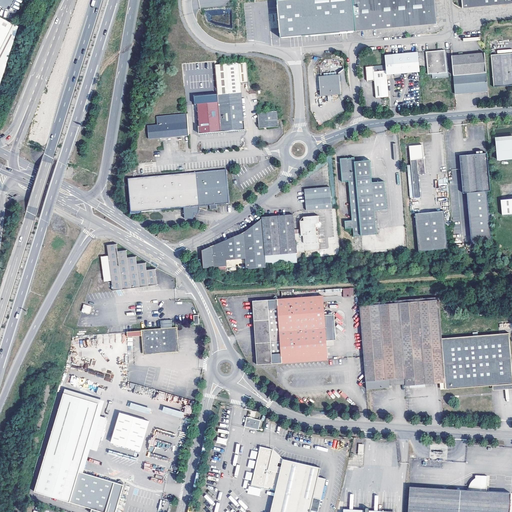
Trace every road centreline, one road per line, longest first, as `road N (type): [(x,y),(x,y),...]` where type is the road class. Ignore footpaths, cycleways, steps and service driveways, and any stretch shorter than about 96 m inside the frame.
road 1 (motorway): [(0,363),(114,0)]
road 2 (motorway): [(97,0),(0,313)]
road 3 (track): [(200,294),(511,270)]
road 4 (unclassified): [(270,406),(317,423),(511,434)]
road 5 (unclassified): [(186,0),(192,24),(209,41),(270,49),(296,63),(300,136)]
road 6 (unclassified): [(310,144),(371,123),(511,110)]
road 7 (motorway): [(102,177),(133,0)]
road 8 (unclassified): [(166,255),(240,216),(292,162)]
road 9 (motorway): [(0,403),(66,269)]
road 10 (unclassified): [(217,380),(182,511)]
road 11 (unclassified): [(284,150),(161,160)]
